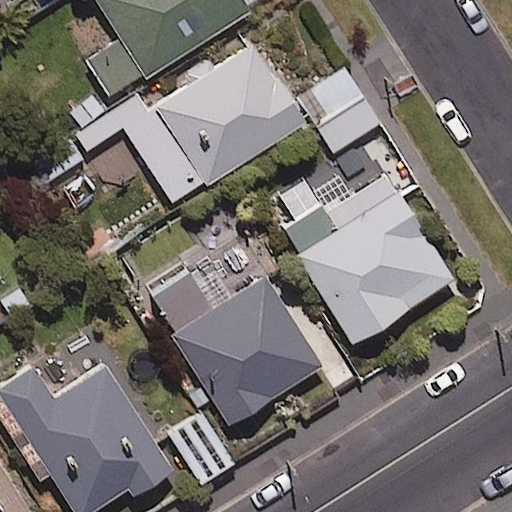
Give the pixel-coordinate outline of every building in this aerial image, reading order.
[(248,12),(240,0),(95,0),(145,77),(248,12)] [(304,125),(253,44),(145,111),(137,99),(79,135),(88,149),(123,127),(172,207),(304,125)] [(355,345),(454,279),(383,172),(283,238),(355,345)] [(227,426),(322,368),(266,276),(230,298),(215,273),(197,284),(189,272),(149,296),(227,426)] [(31,367),(4,385),(0,379),(0,413),(67,511),(91,511),(126,488),(133,498),(174,470),(103,366),(54,400),(31,367)] [(233,464),(201,412),(169,432),(201,484),(233,464)] [(0,511),(28,511),(0,468),(0,511)]
